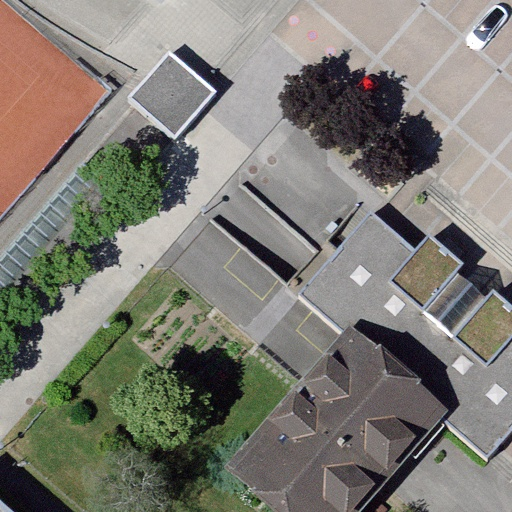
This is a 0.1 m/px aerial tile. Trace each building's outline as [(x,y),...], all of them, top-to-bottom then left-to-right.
[(177,50),(134,94),(177,137),(220,93),(177,50)] [(287,210),(345,216),(350,153),(293,148),(287,210)] [(257,331),(300,284),(220,211),(177,258),(257,331)] [(341,343),(441,427),(494,472),(511,449),(511,344),(369,223),(298,306),(341,343)] [(368,511),(441,427),(341,343),(214,492),(237,511),(368,511)]
